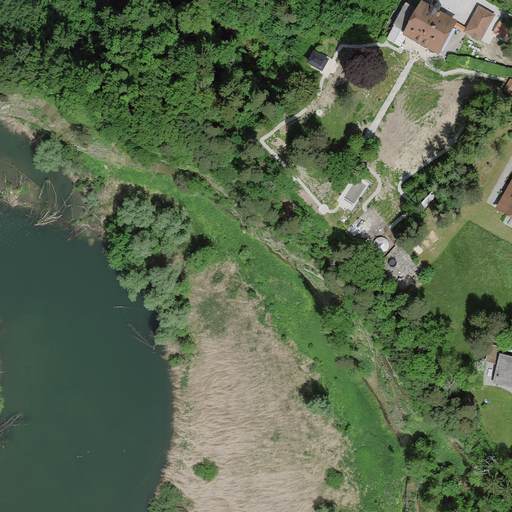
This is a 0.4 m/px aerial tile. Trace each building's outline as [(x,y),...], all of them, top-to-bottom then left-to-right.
[(313,7),(305,19),(321,29),(329,17),(313,7)] [(473,30),(439,14),(424,45),(458,61),(473,30)] [(501,27),(485,20),(477,38),(493,45),(501,27)] [(353,130),(336,154),(351,164),(368,140),(353,130)] [(511,183),(496,212),(511,220),(511,183)] [(497,327),(500,311),(490,309),(487,324),(497,327)] [(511,348),(489,343),(485,361),(497,364),(493,382),(511,386),(511,348)]
